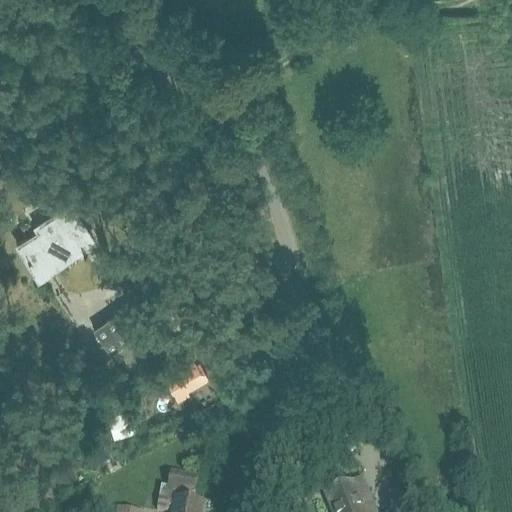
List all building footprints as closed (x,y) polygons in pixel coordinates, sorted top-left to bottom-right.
[(273,112),(261,92),(246,101),(257,120),(273,112)] [(36,278),(76,252),(95,240),(71,203),(34,227),(36,230),(15,244),(36,278)] [(152,335),(147,327),(148,326),(131,302),(94,328),(111,352),(117,360),(152,335)] [(195,361),(178,372),(166,378),(179,400),(190,394),(187,389),(209,377),(200,363),(197,365),(195,361)] [(109,417),(115,438),(131,434),(125,413),(109,417)] [(348,439),(331,447),(338,461),(355,453),(348,439)] [(191,504),(192,494),(195,481),(169,477),(167,490),(161,489),(157,511),(203,511),(204,506),(191,504)] [(330,511),(375,511),(362,482),(353,486),(325,497),(330,511)] [(78,494),(66,492),(65,502),(76,504),(78,494)] [(111,511),(116,511),(138,511),(139,500),(112,498),(111,511)]
